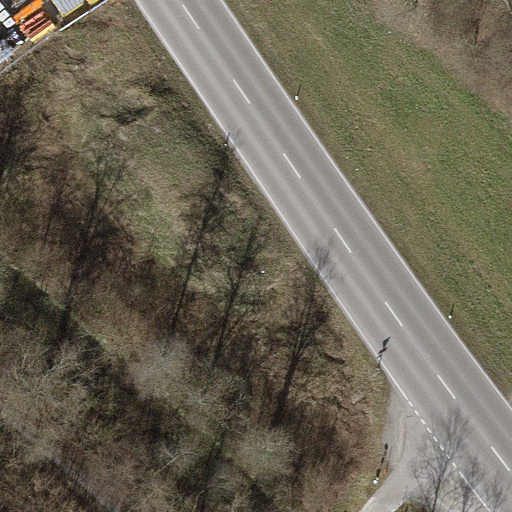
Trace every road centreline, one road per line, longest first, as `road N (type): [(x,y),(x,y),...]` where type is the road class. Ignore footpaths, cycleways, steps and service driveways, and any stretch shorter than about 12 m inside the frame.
road 1 (secondary): [(180,0),(511,472)]
road 2 (track): [(0,414),(113,511)]
